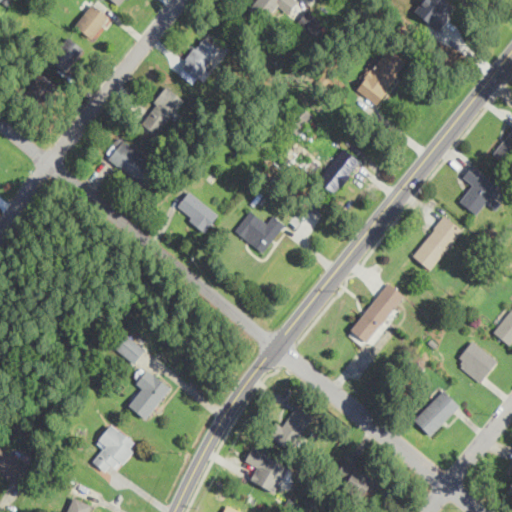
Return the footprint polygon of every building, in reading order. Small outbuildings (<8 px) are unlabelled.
[(278,5),(288,12),(296,0),(255,0),(251,5),(268,18),(278,5)] [(422,0),(416,10),(439,28),(455,6),(447,0),(422,0)] [(75,23),(91,36),(109,14),(93,2),(75,23)] [(299,18),(312,31),(324,18),(310,5),(299,18)] [(64,70),(86,50),(72,35),(50,55),(64,70)] [(221,50),(205,36),(176,68),(192,81),(221,50)] [(358,89),(377,103),(407,58),(388,45),(358,89)] [(23,92),(44,104),(58,81),(38,68),(23,92)] [(184,99),(167,85),(143,116),(159,130),(184,99)] [(313,113),(301,104),(287,121),(299,131),(313,113)] [(511,128),(493,153),(510,165),(511,162),(511,128)] [(107,155),(142,184),(156,167),(121,138),(107,155)] [(332,192),(361,161),(345,146),(317,177),(332,192)] [(501,185),(473,162),(463,175),(472,183),(459,199),(477,213),(486,202),(494,209),(504,197),(496,191),(501,185)] [(218,213),(189,190),(176,206),(205,229),(218,213)] [(273,213),(266,221),(251,209),(235,228),(263,251),(285,223),(273,213)] [(462,227),(443,213),(413,255),(432,269),(462,227)] [(405,293),(388,280),(350,329),(367,342),(405,293)] [(509,343),(511,339),(511,307),(493,331),(509,343)] [(146,345),(125,333),(115,349),(136,361),(146,345)] [(480,380),(498,359),(473,338),(456,360),(480,380)] [(171,386),(147,367),(135,383),(142,389),(130,405),(146,418),(171,386)] [(431,433),(460,404),(444,388),(415,417),(431,433)] [(278,422),(270,434),(290,448),(313,414),(297,403),(283,425),(278,422)] [(93,460),(105,470),(111,462),(119,468),(139,443),(112,421),(97,439),(105,446),(93,460)] [(0,471),(21,482),(31,462),(0,445),(0,471)] [(245,462),(255,467),(250,479),(276,491),(288,465),(252,447),(245,462)] [(384,479),(344,460),(336,477),(376,496),(384,479)] [(88,511),(92,503),(73,495),(66,511),(88,511)] [(243,511),(244,511),(227,503),(223,511),(243,511)]
